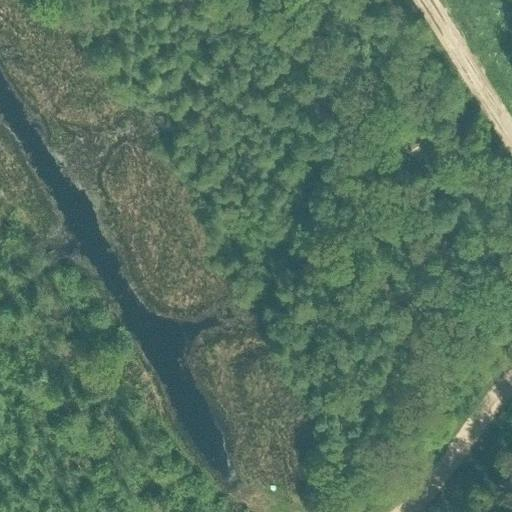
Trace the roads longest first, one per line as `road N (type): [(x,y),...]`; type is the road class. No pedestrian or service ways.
road 1 (track): [(408,511),(511,380)]
road 2 (track): [(426,0),(511,137)]
